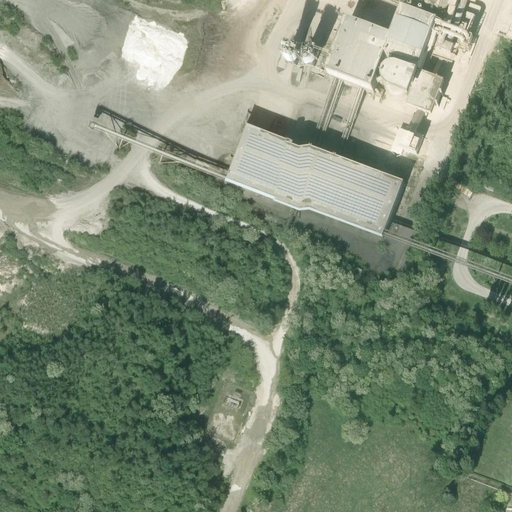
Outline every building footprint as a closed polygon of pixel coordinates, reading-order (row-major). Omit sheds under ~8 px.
[(456,4),(442,0),(413,0),(410,11),(449,24),(456,4)] [(439,32),(400,18),(391,45),(345,29),(327,81),(375,98),(385,66),(423,79),(439,32)] [(287,83),(296,83),(296,65),(287,65),(287,83)] [(429,123),(430,121),(432,122),(433,122),(434,122),(446,89),(422,80),(420,85),(421,85),(419,90),(402,84),(397,86),(391,93),(390,101),(392,108),(396,111),(429,123)] [(244,129),(223,184),(386,246),(406,191),(244,129)] [(406,141),(401,154),(413,158),(418,160),(422,149),(424,144),(409,138),(407,142),(406,141)] [(485,187),(483,192),(495,195),(496,191),(485,187)]
